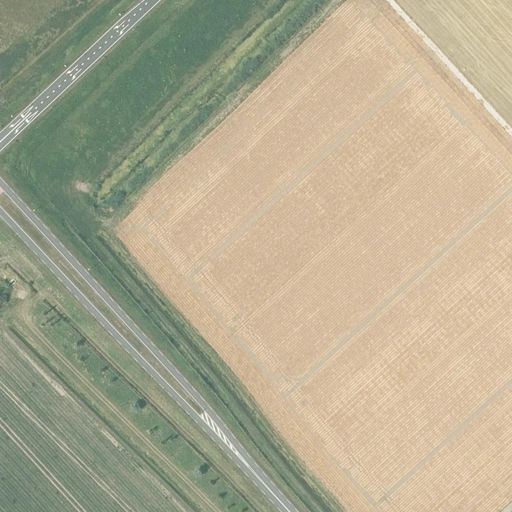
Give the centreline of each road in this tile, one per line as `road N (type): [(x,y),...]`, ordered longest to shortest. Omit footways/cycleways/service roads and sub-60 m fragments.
road 1 (secondary): [(224,441),(206,410),(0,183)]
road 2 (secondary): [(0,212),(135,360),(224,441)]
road 3 (motorway): [(155,0),(5,143)]
